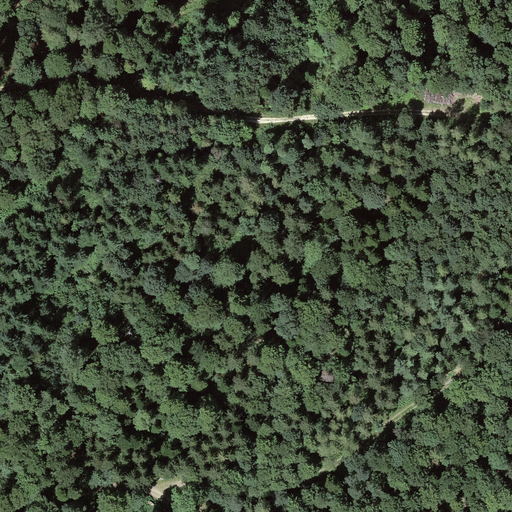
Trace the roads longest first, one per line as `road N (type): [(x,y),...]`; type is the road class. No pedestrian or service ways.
road 1 (track): [(0,88),(76,76),(265,118),(511,110)]
road 2 (track): [(511,345),(397,410),(329,467),(279,489),(186,481),(152,489)]
road 3 (track): [(132,393),(175,390),(229,400),(312,496),(352,511)]
road 4 (track): [(181,511),(152,489),(127,487),(25,511)]
road 5 (track): [(279,453),(261,334)]
